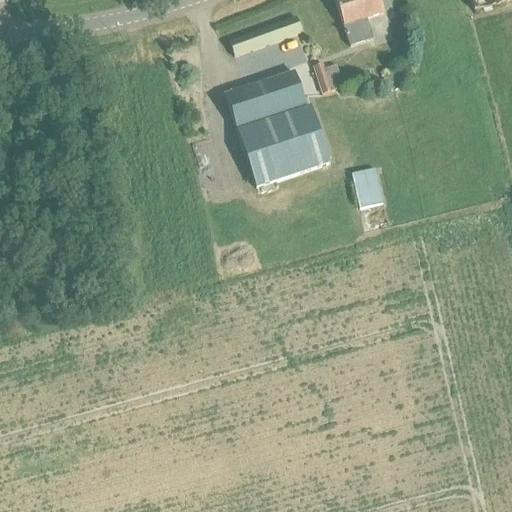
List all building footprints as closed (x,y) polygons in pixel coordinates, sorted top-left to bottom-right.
[(366,19),(382,14),(377,0),(332,0),(348,46),(373,38),(366,19)] [(511,0),(470,0),(475,15),(511,5),(511,0)] [(296,20),(229,45),(235,61),(302,37),(296,20)] [(323,65),(312,68),(322,98),(344,91),(336,66),(324,70),(323,65)] [(400,70),(381,75),(386,94),(405,88),(400,70)] [(223,97),(234,130),(255,194),(256,194),(257,198),(270,194),(269,189),(340,166),(320,105),(316,107),(304,71),(223,97)] [(352,176),(360,211),(383,205),(375,171),(352,176)]
